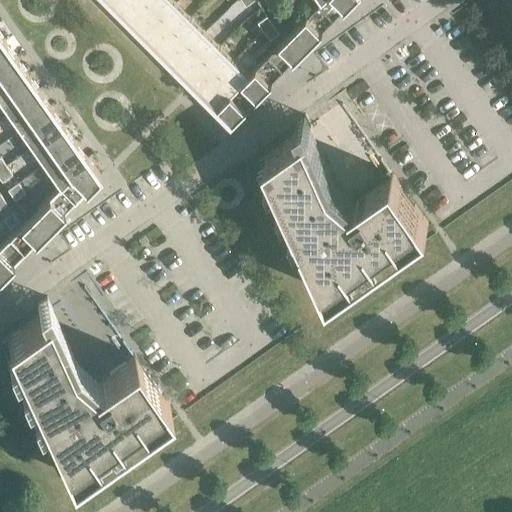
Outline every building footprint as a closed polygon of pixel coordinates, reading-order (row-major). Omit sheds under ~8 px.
[(150,0),(121,0),(116,6),(130,21),(150,0)] [(177,2),(174,0),(150,0),(130,21),(145,35),(177,2)] [(286,5),(282,0),(275,0),(269,4),(275,13),(286,5)] [(353,0),(322,0),(321,2),(321,1),(319,4),(334,19),(353,0)] [(192,17),(177,2),(145,35),(159,49),(192,17)] [(334,19),(319,4),(293,29),(309,45),(334,19)] [(258,22),(264,31),(273,24),(267,15),(258,22)] [(206,31),(192,17),(159,49),(174,64),(206,31)] [(279,33),(273,24),(264,31),(270,39),(279,33)] [(309,45),(293,29),(268,55),(284,70),(309,45)] [(221,45),(206,31),(174,64),(188,78),(221,45)] [(0,69),(17,57),(5,40),(0,44),(0,69)] [(235,60),(221,45),(188,78),(203,92),(235,60)] [(284,70),(268,55),(249,74),(250,74),(243,81),(258,96),(284,70)] [(0,94),(29,74),(17,57),(0,69),(0,94)] [(250,74),(249,74),(235,60),(203,92),(217,107),(243,81),(250,74)] [(40,91),(29,74),(0,94),(0,102),(8,114),(40,91)] [(258,96),(243,81),(217,107),(232,122),(258,96)] [(52,107),(40,91),(8,114),(19,130),(52,107)] [(64,124),(52,107),(19,130),(31,147),(64,124)] [(76,141),(64,124),(31,147),(43,164),(76,141)] [(334,180),(309,126),(265,157),(328,294),(428,224),(392,173),(356,198),(334,180)] [(88,157),(76,141),(43,164),(59,186),(59,187),(78,168),(76,166),(88,157)] [(100,175),(88,157),(76,166),(78,168),(59,187),(74,202),(100,175)] [(12,174),(6,165),(0,168),(0,179),(1,181),(12,174)] [(17,182),(7,189),(14,200),(25,192),(17,182)] [(59,187),(59,186),(33,212),(49,227),(74,202),(59,187)] [(18,220),(12,211),(3,218),(9,227),(18,220)] [(49,227),(33,212),(8,237),(24,253),(49,227)] [(0,276),(24,253),(8,237),(0,245),(0,276)] [(76,362),(50,308),(6,339),(70,476),(169,406),(133,355),(97,381),(76,362)]
